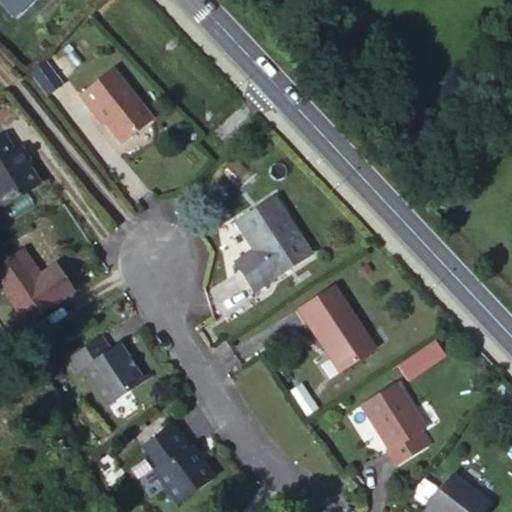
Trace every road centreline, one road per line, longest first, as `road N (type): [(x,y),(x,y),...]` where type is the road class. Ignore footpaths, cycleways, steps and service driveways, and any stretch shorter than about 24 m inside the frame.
road 1 (secondary): [(197,0),(511,333)]
road 2 (residential): [(323,511),(253,457),(169,345),(155,258)]
